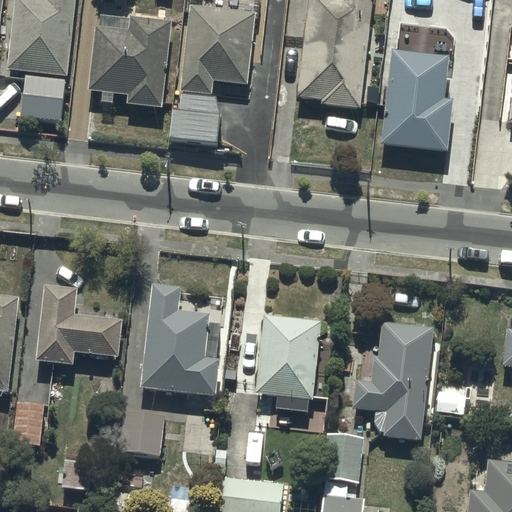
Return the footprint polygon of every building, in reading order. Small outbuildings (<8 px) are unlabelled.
[(15,0),(8,70),(70,77),(78,0),(15,0)] [(311,0),(299,95),(322,98),(321,104),(361,109),(361,104),(377,106),(379,90),(365,88),(375,0),(311,0)] [(258,14),(190,6),(183,92),(212,95),(214,81),(250,85),(258,14)] [(133,31),(98,27),(92,90),(106,91),(105,102),(123,104),(124,95),(131,96),(130,105),(164,108),(173,21),(134,17),(133,31)] [(451,58),(392,50),(383,144),(450,151),(456,98),(447,98),(451,58)] [(80,288),(47,285),(40,361),(77,364),(78,351),(123,356),(127,319),(78,315),(80,288)] [(182,288),(152,285),(142,388),(153,389),(153,400),(166,401),(167,390),(217,395),(220,361),(207,360),(211,314),(180,311),(182,288)] [(0,391),(12,393),(19,323),(31,324),(32,311),(21,310),(22,297),(0,294),(0,391)] [(266,316),(258,393),(315,399),(323,322),(266,316)] [(357,381),(355,408),(375,411),(375,424),(380,432),(386,433),(385,437),(424,441),(434,326),(382,322),(379,361),(375,360),(373,383),(357,381)] [(437,393),(435,412),(465,415),(467,396),(437,393)] [(48,405),(19,402),(15,444),(43,447),(48,405)] [(166,417),(125,412),(120,455),(160,460),(166,417)] [(219,426),(189,425),(188,449),(216,450),(215,467),(227,468),(228,451),(217,450),(219,426)] [(363,438),(328,435),(318,511),(362,511),(364,499),(356,498),(363,438)] [(511,511),(511,463),(490,461),(487,493),(470,492),(468,511),(511,511)] [(216,477),(212,511),(282,511),(285,484),(216,477)] [(56,480),(34,480),(33,501),(55,502),(56,480)]
